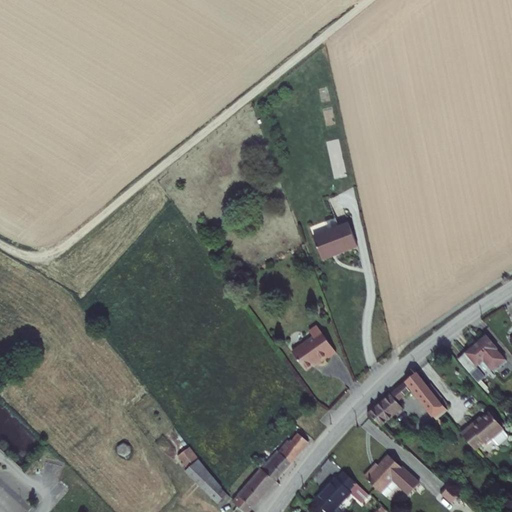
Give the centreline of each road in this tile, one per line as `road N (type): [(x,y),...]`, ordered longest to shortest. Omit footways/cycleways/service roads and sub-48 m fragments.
road 1 (track): [(0,245),(42,263),(57,257),(370,0)]
road 2 (tertiary): [(274,511),(378,387),(511,286)]
